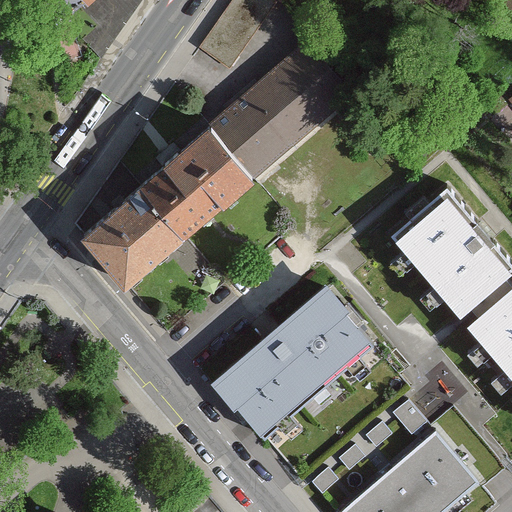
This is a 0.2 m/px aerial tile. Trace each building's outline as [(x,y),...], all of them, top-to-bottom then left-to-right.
[(139,0),(87,0),(67,20),(100,56),(139,0)] [(280,0),(238,0),(203,50),(231,70),(280,0)] [(311,40),(214,122),(251,166),(349,84),(311,40)] [(251,166),(214,122),(165,163),(208,215),(257,173),(251,166)] [(208,215),(165,163),(84,232),(128,284),(208,215)] [(442,197),(394,238),(454,307),(501,267),(442,197)] [(511,272),(461,315),(511,375),(511,272)] [(326,286),(212,387),(259,440),(368,343),(343,314),(347,310),(326,286)] [(409,395),(393,408),(400,416),(412,429),(427,416),(409,395)] [(382,417),(366,430),(376,442),(391,429),(389,426),(382,417)] [(436,426),(338,508),(341,511),(438,511),(479,478),(436,426)] [(355,441),(340,454),(346,461),(350,465),(365,452),(355,441)] [(328,464),(313,477),(322,488),(337,475),(335,472),(328,464)]
